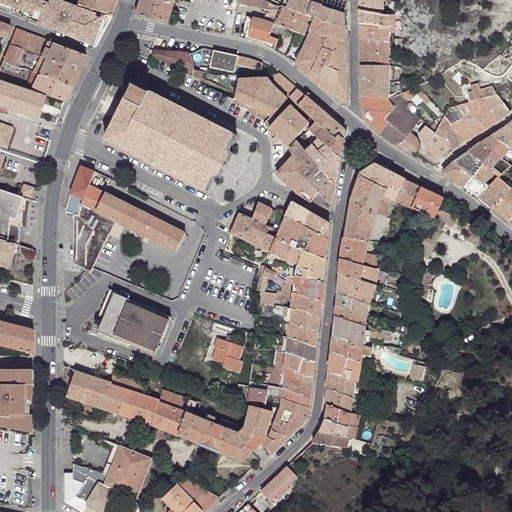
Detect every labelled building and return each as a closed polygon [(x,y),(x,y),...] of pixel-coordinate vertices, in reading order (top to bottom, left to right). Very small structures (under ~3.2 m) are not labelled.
[(43,26),(96,47),(112,16),(77,5),(62,0),(48,0),(48,1),(46,0),(0,0),(0,6),(37,22),(38,24),(43,26)] [(117,0),(78,0),(77,5),(112,16),(117,0)] [(174,4),(155,0),(140,0),(136,15),(168,23),(174,4)] [(261,0),(240,0),(240,5),(244,6),(270,11),(272,4),(269,1),(261,0)] [(307,0),(291,0),(289,8),(314,17),(319,18),(346,28),(345,13),(329,8),(318,4),(307,0)] [(383,0),(359,0),(360,11),(385,14),(384,9),(383,0)] [(276,6),(272,4),(270,11),(267,22),(274,24),(276,25),(284,6),(284,5),(276,6)] [(289,8),(284,6),(276,25),(278,26),(288,30),(297,33),(303,35),(306,31),(310,23),(312,20),(314,17),(289,8)] [(385,14),(360,11),(360,25),(389,28),(385,14)] [(394,15),(385,14),(389,28),(389,32),(394,32),(394,15)] [(262,20),(249,17),(244,39),(255,42),(265,46),(274,51),(278,40),(270,36),(273,28),(274,24),(267,22),(262,20)] [(346,28),(319,18),(317,22),(315,26),(312,33),(346,41),(346,28)] [(1,23),(0,22),(0,36),(3,37),(2,40),(1,40),(0,42),(0,49),(2,50),(11,27),(1,23)] [(315,26),(310,23),(306,31),(312,33),(315,26)] [(389,28),(360,25),(360,39),(389,43),(389,32),(389,28)] [(288,30),(278,26),(277,29),(273,28),(270,36),(278,40),(280,40),(283,32),(288,30)] [(22,31),(16,29),(9,45),(15,47),(22,31)] [(33,35),(22,31),(15,47),(27,51),(33,35)] [(303,35),(297,33),(285,56),(296,63),(309,38),(303,35)] [(346,41),(312,33),(309,38),(296,63),(324,89),(335,97),(347,103),(346,41)] [(48,41),(33,35),(27,51),(41,57),(48,41)] [(389,43),(360,39),(361,65),(390,66),(389,59),(389,43)] [(86,56),(48,41),(41,57),(79,70),(86,56)] [(15,47),(9,45),(3,62),(71,86),(79,70),(41,57),(27,51),(15,47)] [(156,51),(155,51),(153,56),(201,81),(202,78),(203,73),(196,72),(191,54),(156,51)] [(238,56),(213,51),(210,67),(234,72),(238,56)] [(244,57),(239,56),(237,75),(254,76),(259,62),(244,57)] [(71,86),(3,62),(0,68),(0,80),(31,90),(47,95),(64,101),(71,86)] [(263,64),(259,62),(254,76),(260,75),(263,64)] [(390,66),(361,65),(361,82),(389,83),(390,66)] [(298,89),(279,72),(273,75),(274,83),(275,86),(288,98),(289,98),(298,89)] [(268,77),(238,78),(238,83),(234,97),(271,118),(282,106),(288,98),(273,84),(268,77)] [(31,90),(0,80),(0,106),(4,107),(39,120),(47,95),(31,90)] [(237,134),(131,82),(126,92),(122,99),(121,101),(108,128),(102,139),(209,192),(210,188),(215,178),(215,179),(216,178),(218,177),(220,178),(220,177),(221,177),(223,174),(222,174),(223,172),(223,173),(225,171),(224,171),(229,161),(229,162),(230,160),(229,160),(230,158),(231,158),(232,155),(232,154),(231,154),(230,153),(229,152),(229,151),(230,150),(229,150),(234,139),(235,140),(237,134)] [(389,83),(361,82),(362,98),(389,98),(389,83)] [(307,96),(298,89),(289,98),(293,103),(298,106),(307,96)] [(483,99),(482,99),(498,121),(511,112),(498,98),(493,89),(481,91),(483,99)] [(422,91),(418,94),(438,117),(442,113),(422,91)] [(389,98),(362,98),(366,121),(393,144),(416,153),(421,147),(420,147),(416,138),(409,133),(414,127),(420,131),(425,126),(427,124),(421,118),(419,120),(405,106),(408,103),(401,93),(389,98)] [(327,112),(307,96),(298,106),(314,123),(317,124),(327,112)] [(482,99),(466,103),(485,130),(498,121),(482,99)] [(292,104),(291,103),(285,110),(268,128),(288,147),(307,128),(310,123),(292,104)] [(466,103),(455,106),(476,136),(485,130),(466,103)] [(450,108),(445,116),(464,142),(476,136),(455,106),(450,108)] [(345,130),(327,112),(317,124),(334,139),(339,135),(343,139),(345,130)] [(438,117),(436,119),(441,122),(445,116),(442,113),(438,117)] [(439,127),(434,134),(445,144),(448,150),(464,142),(445,116),(441,122),(439,127)] [(317,124),(314,123),(309,130),(317,138),(338,157),(340,157),(343,139),(339,135),(334,139),(317,124)] [(433,123),(428,129),(434,134),(439,127),(433,123)] [(11,130),(0,126),(0,150),(7,153),(13,134),(11,130)] [(420,131),(420,132),(424,145),(430,151),(429,153),(434,158),(435,157),(438,159),(443,157),(448,150),(445,144),(434,134),(428,129),(425,126),(420,131)] [(511,129),(507,126),(493,135),(509,147),(511,149),(511,129)] [(493,135),(480,143),(500,157),(509,147),(493,135)] [(338,157),(317,138),(305,151),(334,183),(336,184),(338,169),(340,157),(338,157)] [(305,151),(297,141),(290,148),(289,150),(289,151),(289,153),(292,156),(312,182),(319,193),(331,208),(336,184),(334,183),(305,151)] [(480,143),(467,152),(483,165),(498,177),(511,165),(500,157),(480,143)] [(467,152),(453,162),(474,175),(483,165),(467,152)] [(312,182),(292,156),(276,175),(299,196),(312,182)] [(453,162),(442,173),(463,187),(474,175),(453,162)] [(374,163),(360,173),(358,176),(387,189),(394,174),(395,173),(374,163)] [(474,175),(463,187),(476,196),(498,177),(483,165),(474,175)] [(94,172),(80,167),(70,195),(76,197),(83,200),(89,185),(94,172)] [(405,179),(394,174),(387,189),(384,195),(395,200),(405,179)] [(387,189),(358,176),(349,202),(377,214),(377,213),(380,202),(382,199),(384,195),(387,189)] [(498,177),(476,196),(492,208),(510,188),(498,177)] [(421,187),(405,179),(395,200),(398,202),(411,208),(421,187)] [(319,193),(312,182),(299,196),(310,203),(319,193)] [(104,191),(89,185),(83,200),(81,204),(96,211),(104,191)] [(32,199),(34,189),(23,186),(22,197),(32,199)] [(511,186),(510,188),(492,208),(508,222),(511,218),(511,186)] [(444,198),(421,187),(411,208),(434,219),(438,210),(444,198)] [(0,190),(0,239),(7,241),(13,244),(18,246),(19,227),(22,210),(25,198),(0,190)] [(186,231),(105,191),(104,191),(96,211),(100,214),(116,222),(176,251),(186,231)] [(83,200),(76,197),(70,195),(68,203),(65,212),(74,214),(77,215),(81,204),(83,200)] [(395,200),(384,195),(382,199),(396,206),(398,202),(395,200)] [(377,214),(349,202),(343,238),(369,242),(370,238),(377,214)] [(392,206),(380,202),(377,213),(385,215),(389,216),(392,206)] [(271,210),(258,203),(252,219),(255,221),(266,225),(271,210)] [(328,224),(292,203),(285,217),(302,226),(327,238),(328,224)] [(74,264),(80,267),(88,271),(91,272),(93,268),(116,222),(100,214),(96,211),(81,204),(77,215),(74,214),(74,223),(74,234),(74,258),(74,264)] [(470,226),(438,210),(434,219),(435,219),(430,228),(437,232),(440,233),(444,224),(466,234),(469,228),(470,226)] [(385,215),(377,213),(377,214),(370,238),(373,239),(372,243),(377,243),(385,215)] [(250,219),(239,214),(231,234),(247,241),(255,221),(252,219),(250,219)] [(285,217),(280,214),(273,228),(270,227),(267,233),(276,238),(285,217)] [(302,226),(285,217),(276,238),(276,239),(294,246),(297,238),(299,233),(302,226)] [(266,225),(255,221),(247,241),(269,252),(275,238),(276,239),(276,238),(267,233),(270,227),(266,225)] [(327,238),(302,226),(299,233),(309,238),(307,243),(297,238),(294,246),(303,250),(325,259),(327,238)] [(430,248),(437,232),(430,228),(428,227),(416,252),(428,258),(432,249),(430,248)] [(481,233),(469,228),(466,234),(463,240),(475,246),(481,233)] [(437,232),(430,248),(432,249),(440,233),(437,232)] [(276,239),(275,238),(269,252),(297,265),(303,250),(294,246),(276,239)] [(369,242),(343,238),(339,259),(362,265),(369,242)] [(7,241),(0,239),(0,266),(6,268),(13,244),(7,241)] [(372,243),(369,242),(362,265),(363,265),(379,270),(386,245),(384,245),(377,243),(372,243)] [(6,268),(0,266),(0,272),(6,275),(7,275),(9,274),(9,273),(10,273),(10,272),(11,272),(19,246),(18,246),(13,244),(6,268)] [(325,259),(303,250),(297,265),(295,275),(323,283),(325,259)] [(362,265),(339,259),(338,274),(359,281),(363,265),(362,265)] [(379,270),(363,265),(359,281),(375,286),(379,270)] [(276,272),(266,267),(265,269),(265,272),(264,276),(264,277),(274,281),(276,272)] [(359,281),(338,274),(336,293),(368,305),(375,286),(359,281)] [(323,283),(295,275),(294,281),(293,293),(321,302),(323,283)] [(288,278),(287,277),(285,287),(282,286),(281,296),(276,296),(275,298),(274,307),(276,307),(291,310),(293,293),(294,281),(288,278)] [(170,317),(110,290),(99,315),(103,317),(97,331),(121,341),(120,344),(127,347),(128,344),(156,356),(160,346),(158,345),(170,317)] [(321,302),(293,293),(291,310),(319,318),(321,302)] [(368,305),(336,293),(335,307),(365,317),(368,305)] [(275,298),(260,296),(259,304),(259,305),(274,307),(275,298)] [(291,310),(276,307),(275,314),(291,315),(291,310)] [(365,317),(335,307),(334,316),(364,326),(365,317)] [(319,318),(291,310),(291,315),(290,323),(318,332),(319,318)] [(364,326),(334,316),(332,337),(362,346),(364,326)] [(32,329),(0,320),(0,345),(9,348),(33,354),(32,329)] [(318,332),(290,323),(289,331),(288,337),(316,348),(318,332)] [(239,367),(245,343),(217,335),(210,359),(239,367)] [(288,337),(269,335),(268,345),(277,346),(276,352),(286,354),(288,337)] [(316,348),(288,337),(286,354),(314,363),(316,348)] [(362,346),(332,337),(330,353),(359,363),(360,355),(362,346)] [(371,348),(362,346),(360,355),(369,357),(371,348)] [(359,363),(330,353),(328,372),(354,381),(356,382),(358,368),(359,363)] [(314,363),(286,354),(283,368),(287,369),(312,379),(314,363)] [(275,366),(266,364),(264,373),(274,375),(275,366)] [(426,367),(413,364),(410,379),(423,382),(426,367)] [(283,368),(275,366),(274,375),(281,376),(282,376),(283,376),(285,376),(287,369),(283,368)] [(32,369),(0,369),(0,425),(32,433),(33,414),(29,414),(29,407),(29,400),(33,400),(32,369)] [(312,379),(287,369),(285,376),(284,382),(283,389),(310,398),(312,379)] [(354,381),(328,372),(326,388),(352,398),(354,381)] [(284,382),(269,378),(268,386),(283,389),(284,382)] [(283,389),(268,386),(266,392),(266,395),(282,399),(283,389)] [(256,390),(248,388),(246,401),(266,406),(266,395),(266,392),(256,390)] [(352,398),(326,388),(324,405),(326,405),(350,414),(352,398)] [(310,398),(283,389),(282,399),(308,408),(310,398)] [(308,408),(282,399),(281,410),(307,418),(308,408)] [(350,414),(326,405),(324,419),(347,428),(350,414)] [(196,417),(187,414),(178,435),(242,461),(252,452),(264,439),(272,411),(250,406),(244,429),(238,433),(218,426),(213,424),(205,421),(196,417)] [(307,418),(281,410),(272,431),(288,437),(307,418)] [(355,415),(350,414),(347,428),(345,437),(349,438),(354,439),(356,430),(361,431),(363,420),(358,419),(359,416),(355,415)] [(215,418),(207,415),(205,421),(213,424),(215,418)] [(347,428),(324,419),(319,432),(345,437),(347,428)] [(244,429),(220,420),(218,426),(238,433),(244,429)] [(288,437),(272,431),(262,445),(271,454),(288,437)] [(345,437),(319,432),(312,444),(346,449),(349,438),(345,437)] [(121,446),(116,444),(103,473),(106,474),(109,475),(121,446)] [(154,460),(121,446),(109,475),(106,474),(104,485),(120,491),(122,492),(137,496),(154,460)] [(73,473),(65,473),(64,502),(78,511),(83,511),(87,506),(85,505),(87,502),(99,482),(104,485),(106,474),(103,473),(73,464),(73,473)] [(298,478),(287,467),(265,488),(276,500),(288,488),(298,478)] [(204,511),(219,497),(186,478),(177,483),(161,499),(171,509),(168,511),(204,511)] [(104,485),(99,482),(87,502),(102,511),(106,511),(120,491),(104,485)] [(276,500),(265,488),(262,492),(272,503),(276,500)] [(106,511),(110,511),(122,492),(120,491),(106,511)] [(87,506),(83,511),(102,511),(87,502),(85,505),(87,506)] [(129,502),(125,511),(139,511),(140,511),(137,502),(129,502)]
